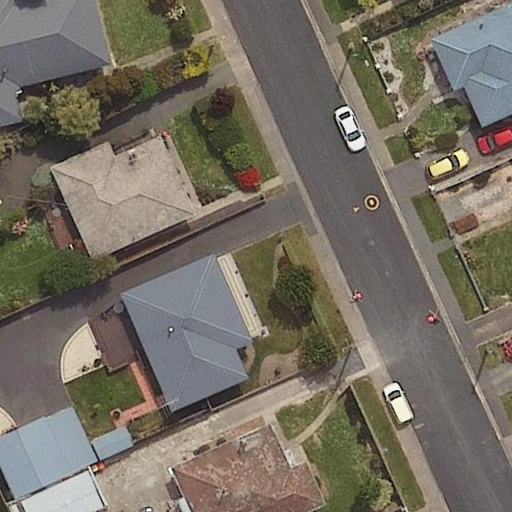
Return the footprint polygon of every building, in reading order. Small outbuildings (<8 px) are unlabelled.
[(112,59),(97,0),(0,0),(0,122),(27,116),(19,81),(112,59)] [(511,0),(434,35),(457,87),(467,83),(485,123),(511,111),(511,0)] [(198,211),(162,132),(116,153),(110,138),(52,164),(94,257),(198,211)] [(254,339),(216,250),(124,290),(175,407),(251,373),(239,345),(254,339)] [(0,432),(0,457),(14,491),(135,440),(126,419),(85,436),(71,403),(0,432)] [(293,465),(272,420),(172,464),(193,511),(302,511),(327,501),(308,458),(293,465)] [(81,511),(106,500),(89,465),(14,501),(19,511),(81,511)]
